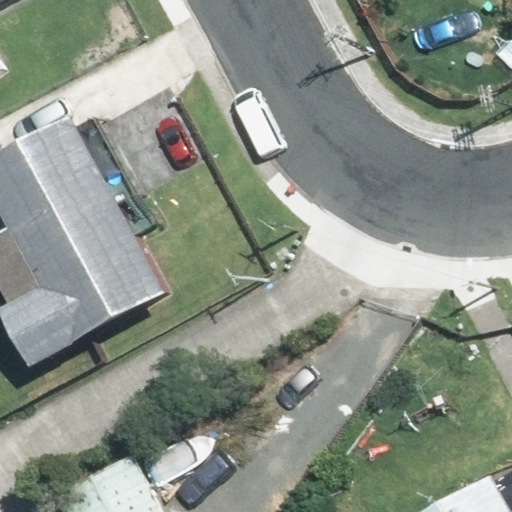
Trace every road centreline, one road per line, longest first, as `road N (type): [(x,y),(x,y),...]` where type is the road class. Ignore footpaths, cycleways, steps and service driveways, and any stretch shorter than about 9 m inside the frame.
road 1 (unknown): [(399,185),(306,288),(0,457)]
road 2 (residential): [(511,195),(443,195),(358,167),(325,138),(248,0)]
